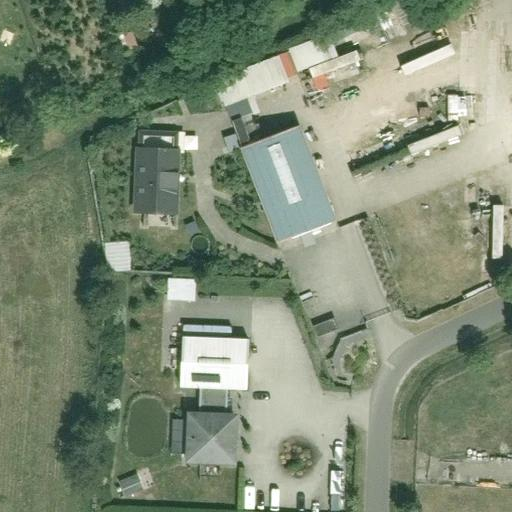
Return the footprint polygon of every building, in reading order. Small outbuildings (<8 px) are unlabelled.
[(321,39),(209,75),(232,144),(254,137),(240,94),(306,73),(312,90),(362,74),(354,49),(327,57),(321,39)] [(402,145),(406,154),(457,134),(453,125),(402,145)] [(298,126),(242,149),(282,246),(338,223),(298,126)] [(177,134),(141,133),(138,211),(174,212),(177,134)] [(501,258),(502,204),(486,204),(485,258),(501,258)] [(101,242),(102,271),(126,269),(125,240),(101,242)] [(192,299),(192,278),(164,277),(163,299),(192,299)] [(248,341),(178,338),(176,390),(246,393),(248,341)] [(235,417),(188,416),(187,468),(233,469),(235,417)] [(485,458),(485,436),(459,435),(458,457),(485,458)]
